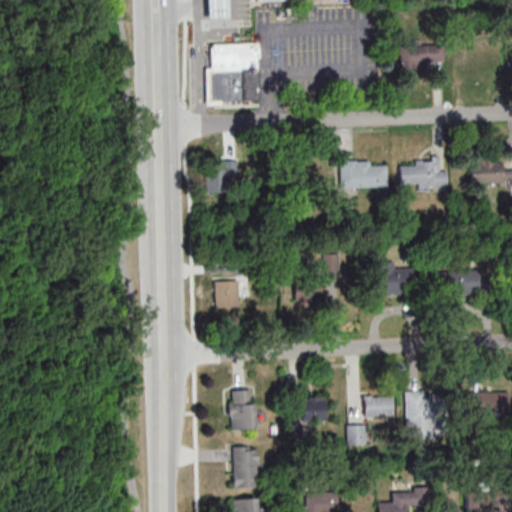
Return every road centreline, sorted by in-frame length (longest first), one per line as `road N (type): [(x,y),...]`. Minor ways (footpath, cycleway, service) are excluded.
road 1 (residential): [(511,113),(157,126)]
road 2 (residential): [(511,341),(161,353)]
road 3 (secondary): [(161,353),(157,126)]
road 4 (secondary): [(163,511),(161,353)]
